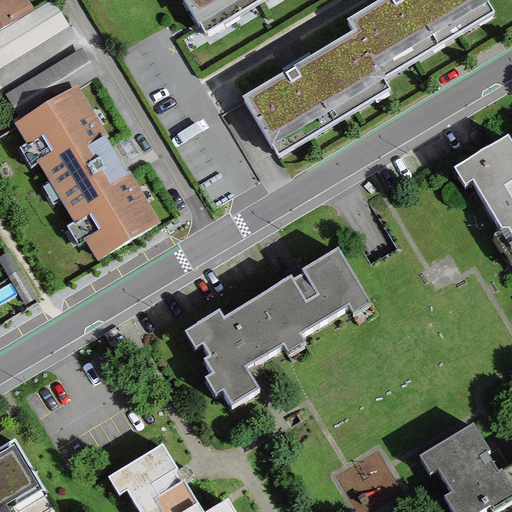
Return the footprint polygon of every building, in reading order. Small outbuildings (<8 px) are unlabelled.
[(0,0),(0,31),(26,16),(16,0),(0,0)] [(182,0),(207,42),(281,0),(182,0)] [(404,0),(357,28),(364,40),(390,84),(500,19),(489,0),(404,0)] [(0,37),(0,63),(63,26),(51,7),(0,37)] [(364,40),(252,105),(285,161),(397,96),(390,84),(364,40)] [(111,157),(73,93),(17,127),(98,261),(154,228),(111,157)] [(506,234),(511,244),(511,151),(506,142),(465,166),(474,181),(470,187),(499,235),(506,234)] [(288,283),(254,304),(278,345),(292,336),(299,339),(346,311),(346,304),(361,295),(336,254),(301,275),(296,267),(283,275),(288,283)] [(281,350),(278,345),(254,304),(222,323),(217,316),(195,329),(204,344),(201,350),(208,361),(202,365),(210,379),(217,378),(224,390),(221,396),(230,411),(257,394),(249,381),(261,374),(255,365),(281,350)] [(488,511),(498,511),(511,503),(511,466),(508,469),(496,450),(488,455),(471,428),(430,453),(439,468),(436,474),(449,497),(442,501),(448,511),(485,511),(487,511),(488,511)] [(0,511),(18,511),(13,502),(43,484),(21,447),(0,459),(0,511)] [(198,511),(183,486),(191,481),(183,468),(175,473),(160,449),(119,473),(128,488),(125,494),(135,511),(198,511)]
